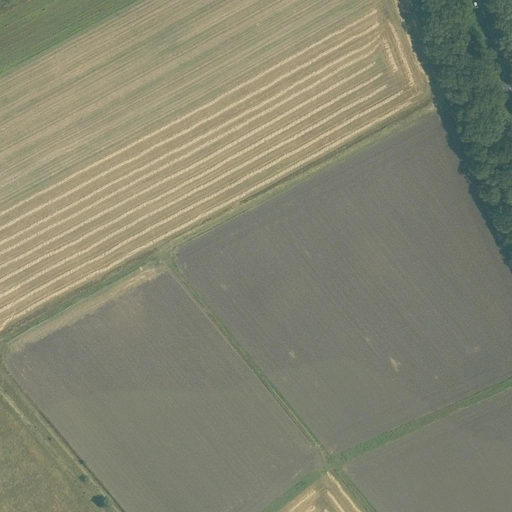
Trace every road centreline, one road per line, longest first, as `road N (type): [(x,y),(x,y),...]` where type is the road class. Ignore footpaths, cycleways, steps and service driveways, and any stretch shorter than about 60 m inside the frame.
road 1 (track): [(370,511),(161,251),(0,338)]
road 2 (track): [(161,251),(437,102),(406,0)]
road 3 (track): [(102,511),(0,389)]
